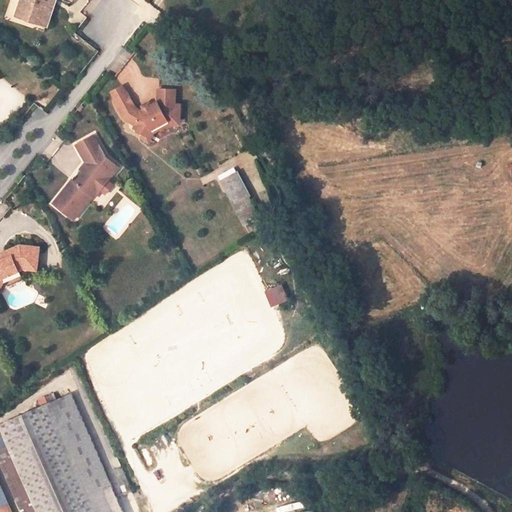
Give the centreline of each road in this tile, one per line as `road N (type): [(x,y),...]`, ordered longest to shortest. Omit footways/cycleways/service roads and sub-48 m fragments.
road 1 (track): [(124,0),(222,72),(337,300),(407,468)]
road 2 (residential): [(142,12),(0,187)]
road 3 (track): [(200,511),(267,473),(344,482),(407,468)]
